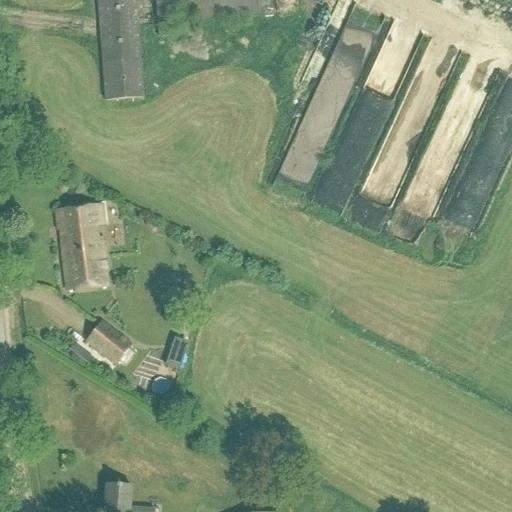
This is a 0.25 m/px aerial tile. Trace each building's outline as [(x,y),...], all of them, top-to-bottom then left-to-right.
[(97,0),(105,103),(144,100),(136,0),(97,0)] [(155,0),(157,23),(258,16),(257,0),(155,0)] [(158,38),(173,37),(172,25),(157,26),(158,38)] [(469,138),(438,226),(468,236),(499,148),(469,138)] [(269,181),(294,191),(306,159),(282,149),(269,181)] [(416,149),(402,204),(432,211),(440,177),(426,173),(432,153),(416,149)] [(98,240),(96,226),(104,225),(102,206),(55,211),(58,232),(60,231),(67,292),(107,288),(101,240),(98,240)] [(114,367),(131,347),(102,322),(85,342),(114,367)] [(117,425),(126,443),(145,434),(136,415),(117,425)] [(153,511),(153,509),(129,507),(130,486),(106,484),(103,511),(153,511)]
